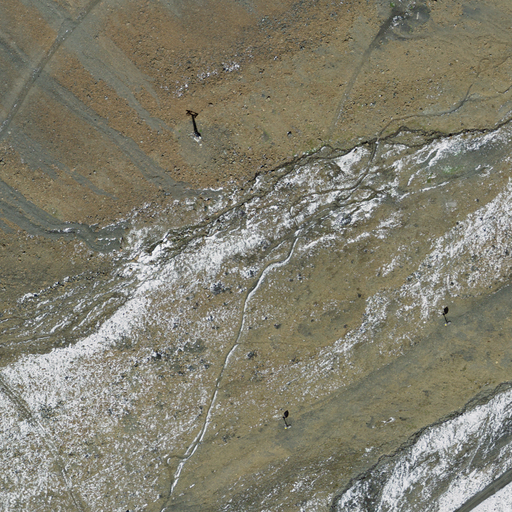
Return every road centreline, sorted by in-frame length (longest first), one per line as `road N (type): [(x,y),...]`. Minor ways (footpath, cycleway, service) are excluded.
road 1 (track): [(0,122),(12,96),(102,0)]
road 2 (track): [(79,511),(49,441),(0,382)]
